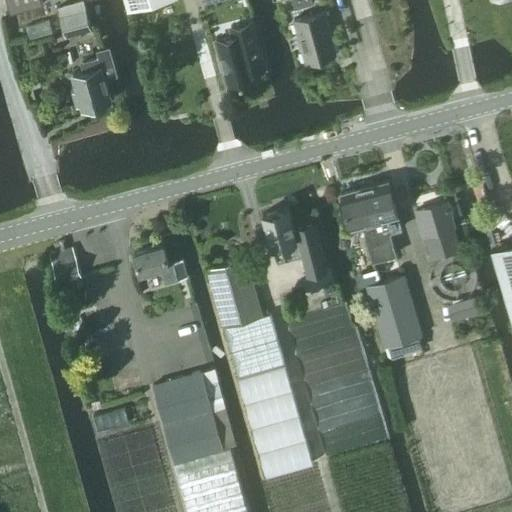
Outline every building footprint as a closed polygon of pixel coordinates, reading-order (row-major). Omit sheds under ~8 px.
[(7,0),(11,13),(44,4),(43,0),(7,0)] [(59,9),(68,37),(93,29),(85,1),(59,9)] [(296,20),(308,62),(338,54),(326,12),(296,20)] [(254,74),(253,70),(260,68),(265,67),(252,20),(251,21),(232,26),(231,26),(231,28),(233,34),(216,39),(220,55),(218,56),(221,67),(223,67),(228,85),(255,77),(254,74)] [(85,69),(73,72),(78,89),(73,91),(77,104),(81,103),(83,107),(100,102),(111,99),(110,94),(104,75),(106,75),(103,65),(113,62),(109,46),(98,49),(100,56),(82,61),(85,69)] [(381,242),(369,245),(374,261),(396,254),(390,233),(402,229),(388,180),(364,187),(381,242)] [(362,224),(369,245),(381,242),(364,187),(342,194),(341,194),(351,227),(362,224)] [(453,187),(444,190),(452,217),(461,214),(453,187)] [(447,200),(416,209),(423,234),(424,234),(431,258),(460,250),(453,226),(454,226),(447,200)] [(264,214),(272,248),(284,244),(288,255),(292,254),(301,280),(320,274),(312,247),(309,248),(306,237),(297,239),(289,207),(264,214)] [(164,243),(134,251),(140,272),(161,267),(165,282),(187,277),(183,260),(170,264),(164,243)] [(511,245),(493,251),(511,315),(511,245)] [(73,246),(49,253),(58,283),(81,276),(73,246)] [(247,258),(209,269),(225,326),(263,316),(247,258)] [(376,267),(359,272),(363,284),(366,284),(384,344),(388,357),(422,347),(418,334),(421,333),(403,273),(379,280),(376,267)] [(225,326),(224,327),(237,374),(284,362),(271,314),(263,316),(225,326)] [(203,372),(154,386),(176,463),(225,449),(214,411),(226,407),(215,368),(203,372)] [(225,449),(176,463),(189,511),(248,511),(230,448),(225,449)]
